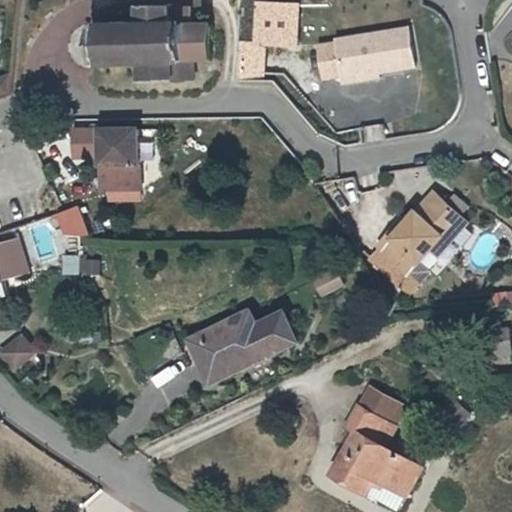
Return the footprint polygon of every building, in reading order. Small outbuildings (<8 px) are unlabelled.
[(218,65),(217,29),(177,29),(175,14),(148,14),(147,30),(103,31),(103,68),(152,67),(151,81),(200,80),(201,66),(218,65)] [(330,38),(335,75),(371,70),(402,66),(397,29),(330,38)] [(335,75),(336,80),(372,75),(371,70),(335,75)] [(19,72),(1,80),(8,96),(17,91),(19,72)] [(1,80),(0,80),(0,100),(8,96),(1,80)] [(146,131),(83,131),(82,152),(108,153),(108,161),(114,162),(113,189),(144,191),(146,131)] [(421,218),(440,197),(434,192),(412,219),(421,218)] [(443,237),(450,243),(468,222),(440,197),(421,218),(412,219),(403,229),(398,225),(379,247),(410,275),(432,250),(443,237)] [(0,238),(0,312),(3,311),(0,304),(0,285),(21,275),(18,270),(42,258),(26,227),(0,238)] [(443,237),(432,250),(439,256),(450,243),(443,237)] [(62,257),(61,275),(75,276),(77,258),(62,257)] [(323,300),(341,282),(330,272),(313,289),(323,300)] [(511,292),(495,294),(495,307),(511,305),(511,292)] [(275,309),(245,324),(186,353),(203,383),(288,336),(275,309)] [(181,343),(186,353),(245,324),(239,312),(181,343)] [(155,326),(130,340),(133,345),(159,333),(155,326)] [(511,348),(511,328),(467,333),(470,353),(511,348)] [(0,348),(0,358),(12,374),(38,355),(22,333),(0,348)] [(133,345),(127,349),(137,368),(169,351),(159,333),(133,345)] [(130,340),(124,343),(127,349),(133,345),(130,340)] [(437,417),(454,434),(471,417),(455,400),(437,417)] [(393,433),(352,414),(339,440),(348,445),(327,488),(366,508),(375,492),(408,507),(422,477),(385,455),(393,433)]
